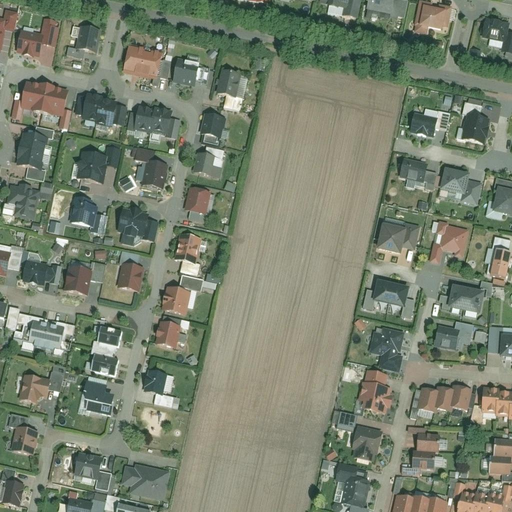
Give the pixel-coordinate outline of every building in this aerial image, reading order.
[(321,0),(319,13),(355,21),(359,0),(321,0)] [(407,0),(370,0),(368,14),(403,22),(407,0)] [(451,11),(423,4),(418,25),(447,32),(451,11)] [(511,24),(487,19),(483,37),(503,42),(501,53),(511,54),(511,35),(510,35),(511,26),(511,24)] [(8,26),(0,24),(0,56),(2,56),(8,26)] [(102,32),(81,28),(75,54),(96,59),(102,32)] [(44,37),(19,32),(14,55),(40,60),(44,37)] [(139,43),(164,48),(166,39),(141,34),(139,43)] [(441,53),(441,43),(431,42),(430,52),(441,53)] [(163,55),(127,48),(121,74),(157,82),(163,55)] [(471,62),(477,63),(480,53),(473,51),(471,62)] [(199,67),(175,62),(170,85),(194,90),(199,67)] [(240,77),(223,73),(218,101),(235,105),(240,77)] [(68,91),(26,83),(21,112),(63,120),(68,91)] [(104,100),(81,96),(77,119),(97,123),(96,125),(111,128),(115,104),(103,102),(104,100)] [(117,107),(113,126),(123,128),(127,109),(117,107)] [(172,114),(139,108),(135,132),(168,138),(172,114)] [(415,114),(411,134),(434,139),(439,119),(415,114)] [(468,116),(462,140),(486,145),(492,121),(468,116)] [(227,122),(209,118),(204,146),(221,149),(227,122)] [(172,121),(169,140),(177,140),(179,121),(172,121)] [(41,174),(47,142),(23,137),(17,169),(41,174)] [(116,170),(119,151),(110,149),(106,168),(116,170)] [(223,160),(199,155),(195,175),(219,180),(223,160)] [(102,187),(107,161),(83,157),(78,183),(102,187)] [(404,158),(400,179),(428,185),(427,190),(434,192),(438,175),(428,173),(430,164),(404,158)] [(167,167),(148,164),(143,191),(162,194),(167,167)] [(461,203),(479,207),(484,185),(469,181),(471,176),(447,170),(441,193),(463,198),(461,203)] [(490,200),(486,217),(502,221),(503,216),(511,218),(511,192),(499,189),(496,201),(490,200)] [(33,222),(39,195),(13,190),(9,207),(15,208),(13,218),(33,222)] [(214,195),(190,190),(185,214),(209,219),(214,195)] [(99,208),(72,203),(67,228),(94,233),(99,208)] [(147,217),(122,213),(118,235),(143,239),(147,217)] [(153,244),(157,224),(148,222),(144,242),(153,244)] [(436,245),(432,264),(441,266),(444,253),(455,255),(454,259),(464,261),(471,231),(449,226),(450,224),(441,222),(438,235),(444,236),(442,246),(436,245)] [(384,226),(379,252),(402,257),(404,249),(416,252),(421,229),(407,225),(406,231),(384,226)] [(203,240),(180,236),(174,264),(197,269),(203,240)] [(12,254),(0,251),(0,275),(7,277),(12,254)] [(94,252),(94,260),(105,260),(105,252),(94,252)] [(511,254),(497,252),(491,277),(508,280),(511,262),(511,254)] [(48,269),(26,264),(23,283),(45,287),(48,269)] [(143,268),(123,265),(118,290),(138,294),(143,268)] [(58,287),(61,269),(52,267),(49,285),(58,287)] [(91,274),(70,270),(65,295),(87,299),(91,274)] [(483,282),(482,290),(488,291),(487,297),(493,298),(496,285),(483,282)] [(376,293),(374,303),(405,310),(407,299),(409,290),(378,283),(376,293)] [(442,296),(441,304),(445,305),(444,309),(481,317),(486,293),(454,287),(452,297),(442,296)] [(192,293),(168,288),(163,314),(186,319),(192,293)] [(372,311),(374,303),(376,293),(369,292),(365,309),(372,311)] [(417,301),(407,299),(405,310),(403,318),(412,320),(417,301)] [(67,325),(30,318),(25,344),(62,351),(67,325)] [(354,323),(357,331),(364,328),(360,320),(354,323)] [(439,327),(435,347),(463,353),(465,344),(471,345),(474,326),(456,323),(455,331),(439,327)] [(182,329),(161,325),(156,349),(177,353),(182,329)] [(124,330),(100,326),(96,345),(120,350),(124,330)] [(491,328),(489,353),(502,354),(501,359),(511,359),(511,337),(504,337),(505,329),(491,328)] [(374,332),(369,355),(382,358),(380,368),(401,372),(404,357),(401,356),(405,334),(384,329),(383,334),(374,332)] [(477,332),(475,343),(485,345),(487,334),(477,332)] [(117,362),(92,357),(88,375),(114,380),(117,362)] [(386,378),(365,373),(362,385),(383,390),(386,378)] [(166,377),(150,374),(145,396),(155,398),(153,406),(170,410),(172,399),(162,397),(166,377)] [(49,383),(26,379),(22,402),(39,405),(41,398),(46,400),(49,383)] [(391,392),(360,385),(355,412),(386,418),(391,392)] [(435,394),(420,390),(416,411),(430,414),(435,394)] [(496,391),(481,390),(479,415),(494,416),(496,391)] [(450,394),(436,391),(431,411),(445,415),(450,394)] [(466,395),(451,391),(447,412),(461,415),(466,395)] [(511,394),(496,393),(494,418),(509,419),(511,394)] [(115,400),(88,395),(84,414),(111,419),(115,400)] [(479,409),(471,408),(468,425),(479,426),(479,409)] [(352,435),(356,419),(334,414),(331,430),(352,435)] [(381,434),(356,429),(351,454),(376,459),(381,434)] [(37,434),(16,430),(11,456),(32,460),(37,434)] [(416,439),(415,456),(437,456),(438,440),(416,439)] [(511,443),(493,443),(493,461),(511,461),(511,443)] [(324,456),(329,463),(336,458),(331,451),(324,456)] [(101,460),(78,455),(73,477),(97,482),(101,460)] [(411,456),(410,472),(432,473),(433,456),(411,456)] [(510,461),(488,461),(488,478),(509,479),(510,461)] [(357,470),(339,466),(336,478),(354,481),(357,470)] [(136,471),(128,469),(124,487),(140,490),(138,499),(163,505),(170,474),(137,467),(136,471)] [(364,511),(368,484),(347,480),(342,507),(364,511)] [(22,487),(9,485),(5,508),(18,511),(22,487)] [(510,505),(511,490),(504,489),(502,504),(510,505)] [(469,511),(472,497),(458,495),(454,511),(469,511)] [(484,511),(487,498),(473,495),(469,511),(484,511)] [(499,511),(503,499),(488,496),(484,511),(499,511)] [(410,511),(412,501),(395,498),(393,511),(410,511)] [(90,511),(92,505),(70,500),(67,511),(90,511)] [(427,511),(429,503),(412,501),(410,511),(427,511)] [(445,511),(446,505),(429,503),(427,511),(445,511)]
